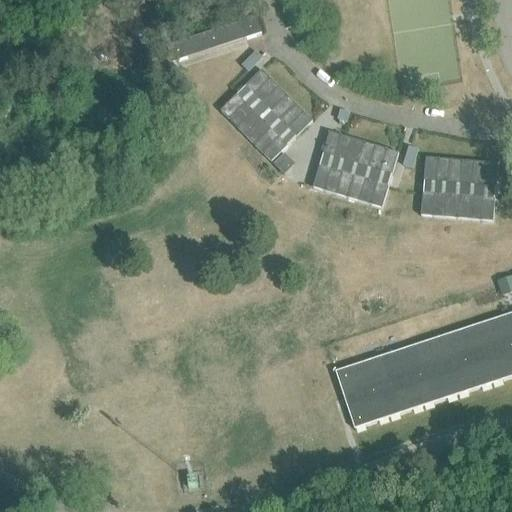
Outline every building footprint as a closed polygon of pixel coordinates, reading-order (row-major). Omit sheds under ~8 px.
[(167,48),(172,65),(262,36),(256,19),(167,48)] [(312,123),(262,72),(220,113),(271,164),(312,123)] [(382,210),(398,155),(329,134),(312,189),(382,210)] [(420,217),(493,223),(498,166),(425,160),(420,217)] [(511,276),(497,282),(502,296),(511,292),(511,276)] [(511,317),(345,372),(364,429),(511,380),(511,317)] [(437,456),(415,463),(422,483),(443,475),(437,456)]
